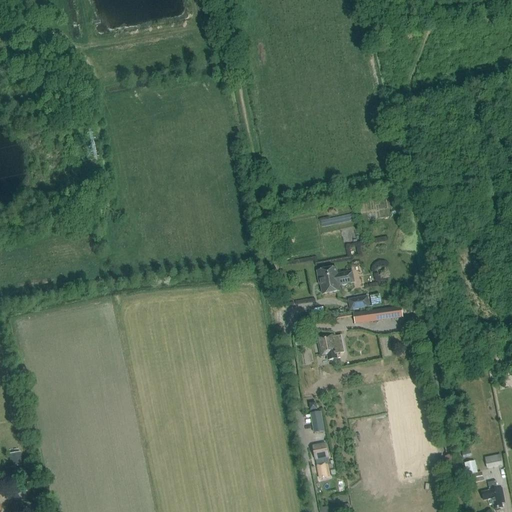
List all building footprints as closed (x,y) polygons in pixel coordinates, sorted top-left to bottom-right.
[(322,224),(350,222),(350,216),(321,218),(322,224)] [(318,282),(320,282),(320,281),(321,286),(320,286),(322,296),(340,292),(338,286),(340,285),(342,286),(345,285),(346,284),(348,284),(355,282),(353,272),(346,273),(336,275),(335,269),(316,272),(318,282)] [(382,304),(380,295),(370,296),(372,305),(382,304)] [(348,300),(350,310),(369,306),(367,297),(348,300)] [(401,307),(387,309),(388,320),(403,318),(401,307)] [(374,311),(353,313),(355,324),(375,322),(374,311)] [(335,336),(320,339),(318,339),(322,358),(328,357),(329,361),(338,359),(335,348),(337,347),(335,336)] [(311,414),(314,434),(324,432),(321,412),(311,414)] [(447,442),(453,441),(451,429),(445,430),(447,442)] [(454,444),(444,446),(446,457),(456,455),(454,444)] [(325,445),(313,447),(314,452),(320,479),(330,477),(327,463),(329,463),(325,445)] [(446,457),(445,457),(448,472),(449,471),(450,474),(458,472),(457,469),(459,469),(456,455),(446,457)] [(496,456),(485,458),(487,469),(503,465),(501,455),(496,456)] [(10,458),(11,462),(12,467),(22,466),(21,460),(20,456),(10,458)] [(431,474),(438,472),(435,462),(429,463),(431,474)] [(476,474),(474,462),(464,464),(468,484),(482,481),(481,473),(476,474)] [(488,491),(481,492),(482,500),(491,499),(493,509),(501,507),(500,503),(503,502),(501,489),(497,490),(495,482),(487,483),(488,491)] [(26,488),(21,492),(25,496),(30,492),(26,488)]
